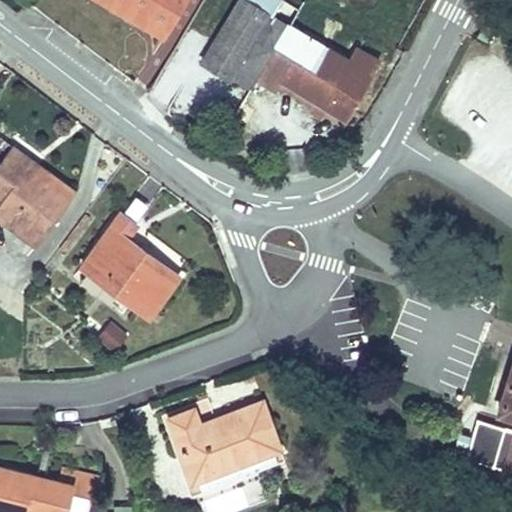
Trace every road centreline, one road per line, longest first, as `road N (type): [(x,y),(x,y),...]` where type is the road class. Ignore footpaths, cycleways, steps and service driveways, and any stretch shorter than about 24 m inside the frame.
road 1 (tertiary): [(0,25),(239,196)]
road 2 (residential): [(249,336),(90,394),(0,395)]
road 3 (residential): [(249,336),(289,310),(318,275),(325,255),(316,197)]
road 4 (tertiary): [(389,136),(458,0)]
road 5 (residential): [(389,136),(511,217)]
road 6 (residential): [(239,196),(241,241),(258,299),(249,336)]
